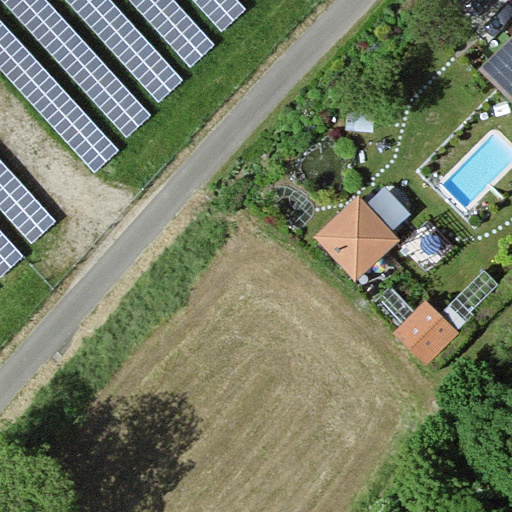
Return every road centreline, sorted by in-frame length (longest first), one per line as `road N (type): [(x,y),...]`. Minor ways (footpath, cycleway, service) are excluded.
road 1 (residential): [(372,0),(0,402)]
road 2 (track): [(136,250),(0,109)]
